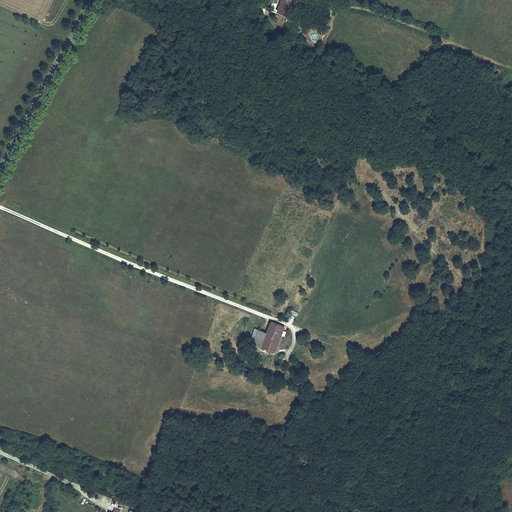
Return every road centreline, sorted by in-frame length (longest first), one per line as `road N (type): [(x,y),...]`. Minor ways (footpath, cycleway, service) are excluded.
road 1 (track): [(346,511),(360,472),(409,413),(511,372)]
road 2 (track): [(306,0),(511,68)]
road 3 (secondary): [(0,175),(93,0)]
